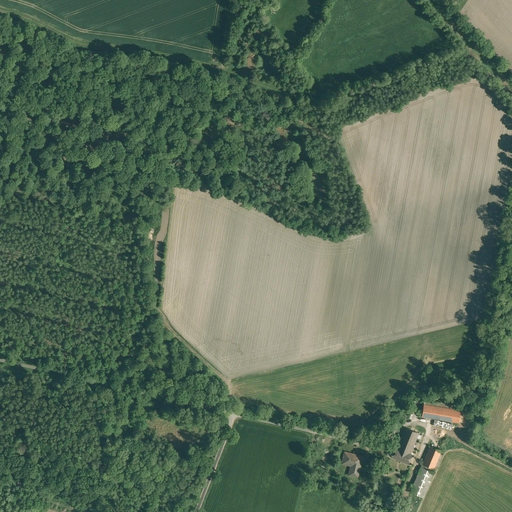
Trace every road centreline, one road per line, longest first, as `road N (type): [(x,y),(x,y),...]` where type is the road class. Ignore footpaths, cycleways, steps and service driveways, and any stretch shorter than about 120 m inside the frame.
road 1 (unclassified): [(0,360),(233,414)]
road 2 (unclassified): [(233,414),(379,446)]
